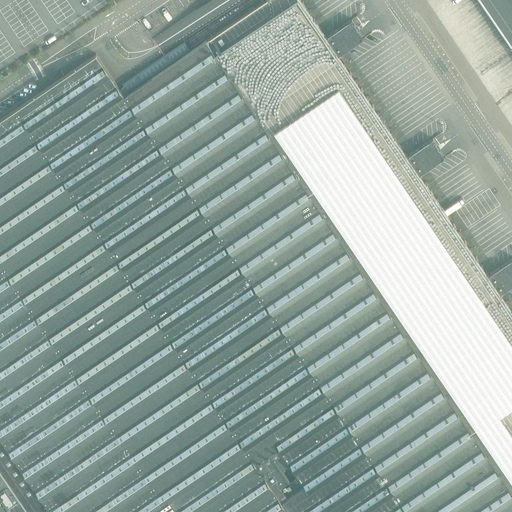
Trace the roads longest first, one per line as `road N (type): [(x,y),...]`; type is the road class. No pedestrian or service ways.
road 1 (unclassified): [(395,0),(511,168)]
road 2 (unclassified): [(0,96),(162,0)]
road 3 (unclassified): [(131,0),(0,85)]
